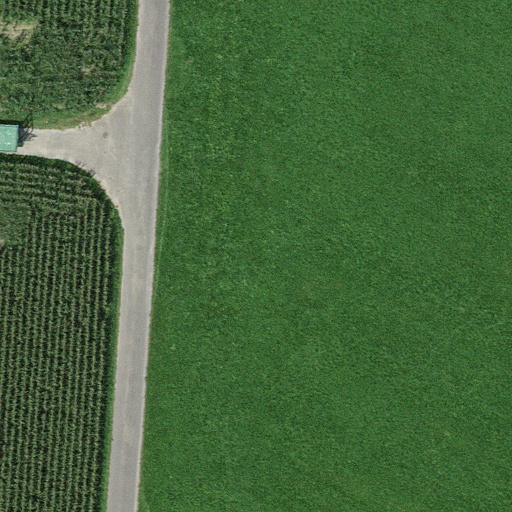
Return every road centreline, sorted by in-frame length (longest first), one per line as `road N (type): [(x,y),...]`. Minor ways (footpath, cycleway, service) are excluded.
road 1 (track): [(129,511),(161,0)]
road 2 (track): [(0,136),(148,142)]
